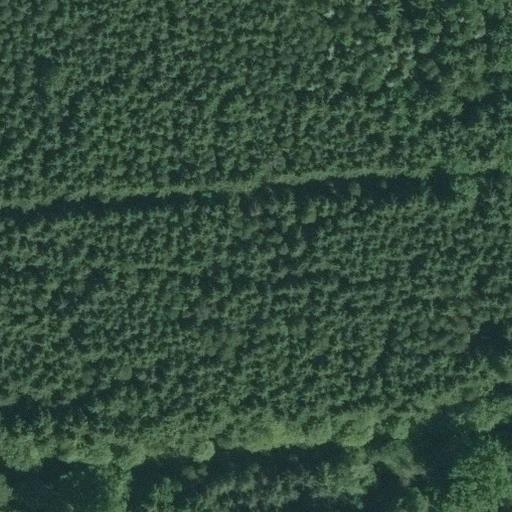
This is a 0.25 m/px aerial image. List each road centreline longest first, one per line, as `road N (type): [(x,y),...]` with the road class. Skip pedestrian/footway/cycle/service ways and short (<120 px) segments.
road 1 (track): [(511,421),(0,471)]
road 2 (track): [(511,163),(0,205)]
